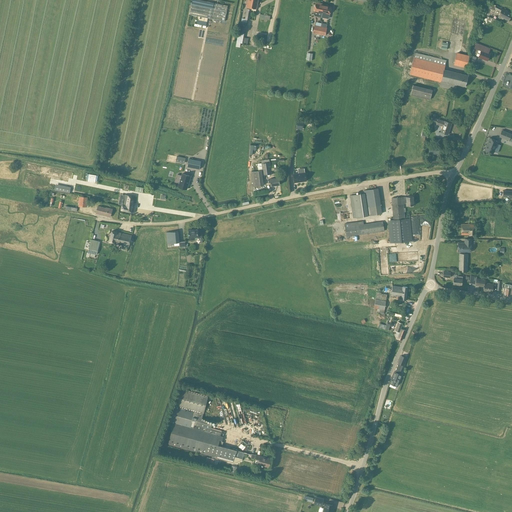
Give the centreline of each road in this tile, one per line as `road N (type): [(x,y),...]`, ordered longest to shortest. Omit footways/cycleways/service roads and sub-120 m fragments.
road 1 (unclassified): [(97,219),(166,223),(452,173)]
road 2 (unclassified): [(375,424),(428,284)]
road 3 (unclassified): [(452,173),(511,44)]
